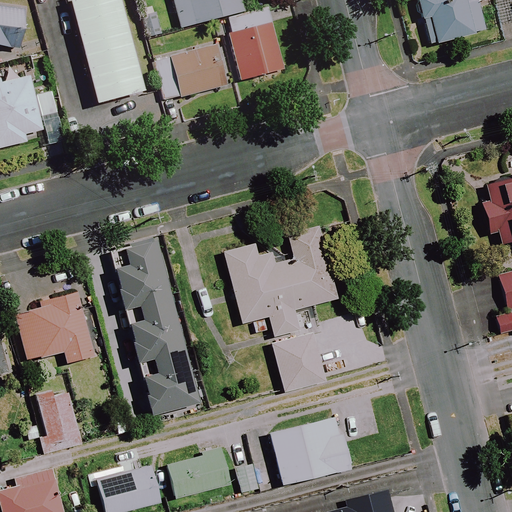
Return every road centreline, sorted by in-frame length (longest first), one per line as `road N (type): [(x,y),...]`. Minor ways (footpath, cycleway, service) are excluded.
road 1 (residential): [(479,511),(378,125)]
road 2 (residential): [(0,224),(378,125)]
road 3 (residential): [(378,125),(511,90)]
road 4 (residential): [(378,125),(344,0)]
